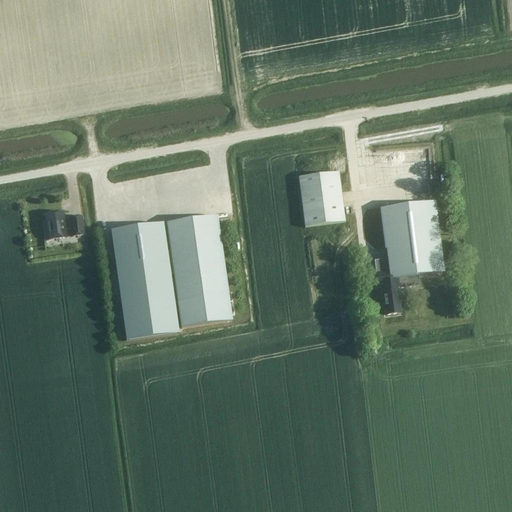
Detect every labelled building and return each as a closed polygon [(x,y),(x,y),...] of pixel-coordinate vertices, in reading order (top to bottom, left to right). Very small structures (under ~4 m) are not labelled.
[(339,173),(299,178),(305,228),(345,223),(339,173)] [(149,183),(170,182),(170,175),(149,176),(149,183)] [(397,283),(398,289),(420,286),(419,276),(442,273),(434,203),(382,209),(388,259),(374,261),(378,286),(383,285),(397,283)] [(70,224),(65,225),(63,213),(46,215),(46,221),(43,222),(46,241),(67,238),(66,230),(71,230),(72,238),(84,236),(82,217),(70,218),(70,224)] [(163,224),(111,232),(121,303),(111,304),(114,323),(124,321),(126,340),(178,333),(170,275),(174,275),(182,329),(232,322),(217,217),(167,224),(171,252),(167,253),(163,224)] [(401,314),(398,289),(397,283),(383,285),(387,316),(401,314)]
